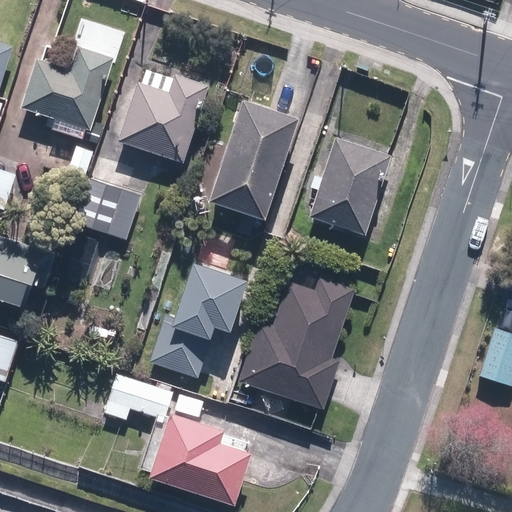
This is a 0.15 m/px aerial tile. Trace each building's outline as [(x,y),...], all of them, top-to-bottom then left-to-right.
[(0,40),(0,93),(15,45),(0,40)] [(93,129),(116,56),(81,45),(74,68),(39,58),(24,107),(93,129)] [(141,80),(121,140),(185,161),(211,83),(178,72),(172,90),(141,80)] [(269,217),(302,116),(246,98),(213,199),(269,217)] [(394,154),(337,136),(313,214),(370,231),(394,154)] [(94,151),(75,146),(67,173),(86,178),(94,151)] [(0,206),(6,208),(18,171),(0,165),(0,206)] [(143,194),(89,176),(74,219),(128,237),(143,194)] [(0,293),(25,302),(34,278),(37,279),(47,250),(0,233),(0,293)] [(106,243),(82,236),(71,276),(96,283),(106,243)] [(169,312),(154,359),(203,374),(219,324),(234,329),(251,278),(236,273),(237,272),(198,259),(179,316),(169,312)] [(342,357),(335,355),(352,299),(291,280),(273,336),(257,330),(241,380),(327,406),(342,357)] [(511,330),(494,325),(479,372),(511,382),(511,330)] [(0,332),(0,376),(8,379),(21,339),(0,332)] [(176,391),(118,371),(109,400),(167,419),(176,391)] [(176,409),(154,472),(239,501),(257,450),(223,439),(227,426),(176,409)]
